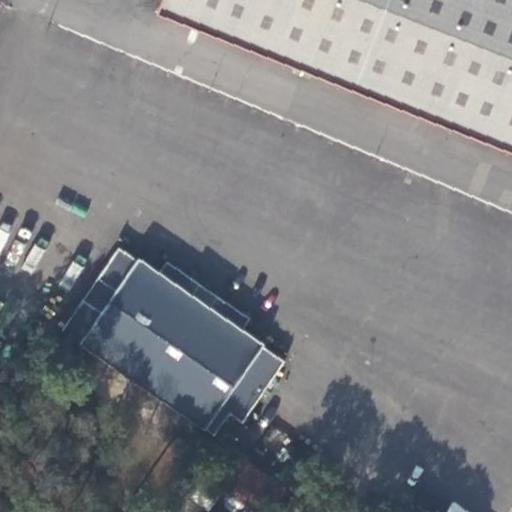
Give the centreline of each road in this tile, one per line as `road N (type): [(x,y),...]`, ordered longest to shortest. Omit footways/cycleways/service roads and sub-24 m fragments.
road 1 (unknown): [(347,300),(324,365),(347,403),(511,499)]
road 2 (unknown): [(67,0),(0,115)]
